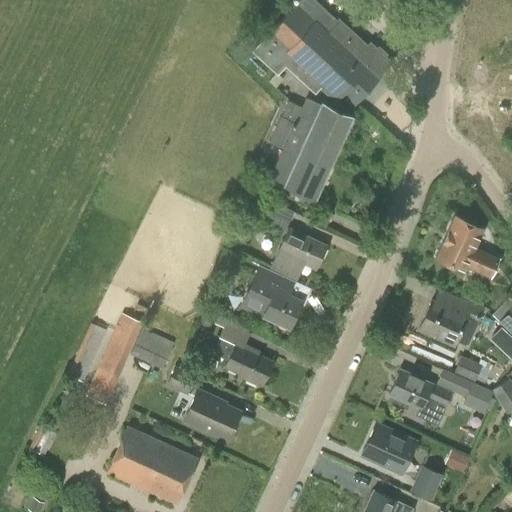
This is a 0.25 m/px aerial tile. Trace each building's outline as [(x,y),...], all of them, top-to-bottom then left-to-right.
[(314,92),(320,86),(335,99),(342,92),(353,103),(379,75),(358,56),(355,59),(327,33),(337,22),(314,0),(299,0),(253,51),(276,73),(284,65),(314,92)] [(352,117),(320,103),(305,96),(300,107),(287,100),(268,142),(281,148),(267,177),(284,185),(289,187),(285,196),(303,203),(307,195),(315,199),(352,117)] [(261,220),(284,230),(293,210),(270,200),(261,220)] [(499,258),(474,247),(482,229),(454,216),(435,257),(463,270),(465,267),(490,278),(499,258)] [(288,228),(278,252),(270,268),(296,280),(304,263),(315,268),(326,245),(288,228)] [(231,282),(241,256),(222,249),(212,275),(231,282)] [(298,305),(297,304),(301,297),(290,291),(295,281),(257,264),(237,307),(262,318),(263,315),(288,326),(298,305)] [(456,296),(450,309),(429,299),(417,328),(454,345),(466,319),(476,323),(484,309),(456,296)] [(511,306),(499,321),(511,333),(511,306)] [(121,313),(84,395),(105,404),(141,322),(121,313)] [(259,352),(244,345),(251,330),(218,315),(213,323),(223,327),(211,352),(228,361),(225,367),(238,373),(237,376),(257,385),(258,381),(262,383),(271,362),(258,356),(259,352)] [(129,354),(161,369),(173,343),(141,328),(129,354)] [(482,364),(461,355),(454,372),(475,381),(482,364)] [(165,384),(186,394),(195,375),(173,365),(165,384)] [(451,392),(432,383),(399,368),(387,394),(390,395),(388,400),(404,407),(406,403),(417,408),(414,415),(436,425),(451,392)] [(436,383),(453,389),(458,377),(441,370),(436,383)] [(511,383),(507,376),(489,387),(497,399),(481,429),(490,433),(502,408),(507,414),(511,410),(511,383)] [(483,413),(492,392),(474,384),(471,383),(466,395),(462,403),(483,413)] [(195,391),(182,420),(227,440),(240,411),(195,391)] [(360,455),(400,474),(415,441),(375,422),(360,455)] [(126,426),(106,471),(176,502),(196,457),(126,426)] [(444,463),(463,471),(470,454),(452,446),(444,463)] [(420,464),(408,491),(430,500),(436,488),(452,495),(458,481),(420,464)] [(511,506),(511,482),(511,483),(511,485),(502,495),(511,506)] [(410,511),(412,508),(394,500),(374,491),(364,511),(410,511)] [(32,499),(27,511),(30,511),(40,511),(44,504),(32,499)]
